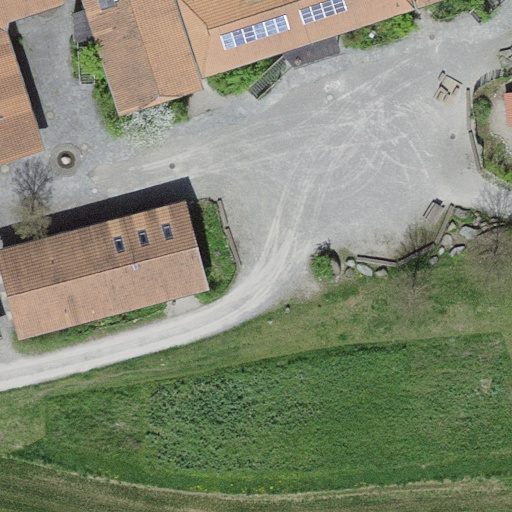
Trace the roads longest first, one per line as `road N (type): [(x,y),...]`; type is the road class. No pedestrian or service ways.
road 1 (track): [(0,380),(206,325),(247,304),(309,217),(317,177),(415,173),(511,205)]
road 2 (track): [(0,184),(104,174),(511,39)]
road 3 (track): [(104,174),(63,50)]
